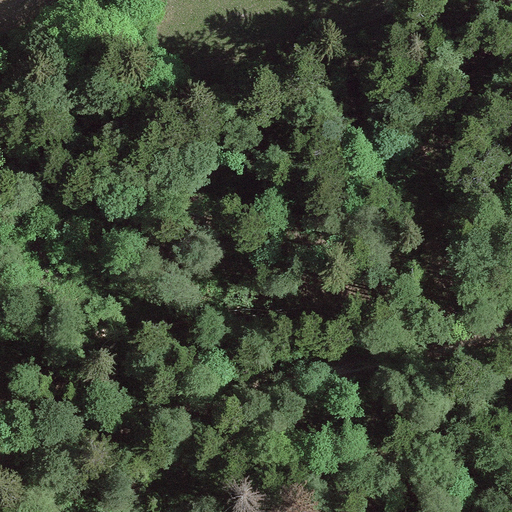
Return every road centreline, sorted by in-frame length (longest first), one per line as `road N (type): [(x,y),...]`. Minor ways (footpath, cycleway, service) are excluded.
road 1 (track): [(511,329),(0,455)]
road 2 (unclassified): [(100,0),(0,98)]
